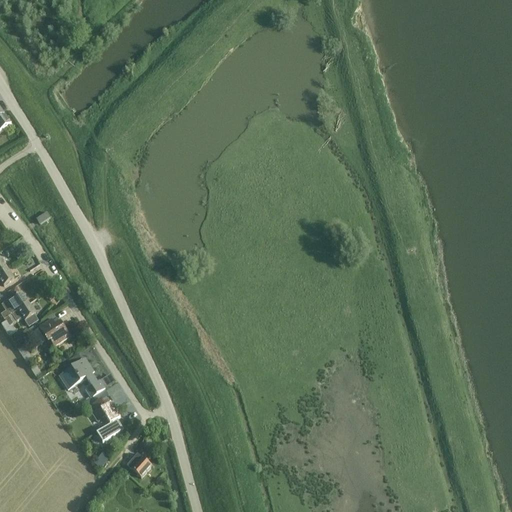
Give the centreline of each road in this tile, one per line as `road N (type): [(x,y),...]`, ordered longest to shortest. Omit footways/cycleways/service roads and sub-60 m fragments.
road 1 (residential): [(167,412),(139,411),(0,209)]
road 2 (unclassified): [(167,412),(91,239)]
road 3 (track): [(91,239),(76,154),(38,89)]
